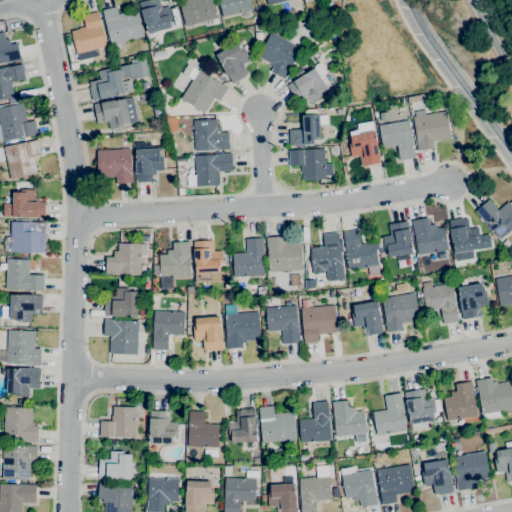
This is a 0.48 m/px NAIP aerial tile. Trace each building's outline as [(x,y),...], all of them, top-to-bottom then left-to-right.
[(147,34),(141,10),(139,2),(146,0),(158,0),(161,8),(169,6),(172,19),(169,20),(171,28),(147,34)] [(185,26),(178,0),(213,0),(218,17),(185,26)] [(223,17),(218,0),(249,0),(252,9),(223,17)] [(110,45),(102,10),(116,7),(118,14),(137,9),(144,37),(110,45)] [(174,25),(171,11),(177,9),(180,24),(174,25)] [(79,60),(77,54),(76,54),(71,31),(79,29),(79,28),(85,26),(82,15),(98,12),(106,47),(97,49),(98,55),(79,60)] [(0,63),(0,32),(4,32),(5,39),(9,39),(10,45),(17,43),(21,59),(0,63)] [(284,79),(270,72),(273,67),(269,65),(270,63),(258,57),(270,33),(300,49),(284,79)] [(232,84),(228,77),(215,55),(236,42),(238,45),(240,44),(243,48),(250,60),(243,64),(248,73),(244,76),(244,77),(232,84)] [(155,59),(153,52),(165,49),(166,56),(155,59)] [(96,101),(96,100),(92,101),(89,87),(90,87),(89,82),(99,80),(98,71),(112,68),(112,71),(115,71),(115,68),(131,64),(130,60),(143,57),(147,76),(130,80),(130,77),(122,79),(122,82),(130,80),(132,91),(124,93),(125,93),(101,99),(101,100),(96,101)] [(311,103),(306,96),(303,99),(300,96),(295,99),(286,86),(293,81),(305,73),(305,74),(314,68),(315,69),(315,65),(320,62),(327,73),(324,75),(331,86),(327,88),(328,89),(317,96),(319,98),(311,103)] [(0,100),(0,68),(22,64),(25,79),(10,82),(14,97),(0,100)] [(203,114),(180,99),(192,80),(182,73),(188,64),(198,71),(199,70),(228,88),(219,102),(213,98),(203,114)] [(155,118),(152,107),(151,107),(148,93),(156,91),(162,117),(155,118)] [(141,101),(140,101),(139,101),(138,98),(140,98),(139,94),(147,93),(148,100),(141,101)] [(165,115),(160,94),(164,93),(169,114),(165,115)] [(408,103),(407,97),(420,95),(421,100),(408,103)] [(109,130),(108,122),(104,123),(103,118),(98,119),(99,123),(97,124),(93,105),(100,103),(100,104),(123,99),(132,97),(137,121),(130,123),(130,122),(122,124),(122,127),(109,130)] [(0,140),(0,105),(21,101),(21,103),(23,103),(27,122),(34,120),(37,134),(3,142),(2,140),(0,140)] [(417,151),(415,135),(412,117),(415,116),(414,111),(425,110),(425,115),(446,111),(451,139),(433,141),(434,148),(417,151)] [(289,146),(289,130),(303,130),(302,115),(319,114),(319,116),(327,115),(327,124),(320,124),(320,139),(314,140),(314,144),(303,145),(289,146)] [(195,151),(193,121),(216,119),(216,127),(221,127),(221,133),(228,133),(229,149),(195,151)] [(399,161),(397,145),(382,148),(378,125),(408,120),(415,158),(399,161)] [(361,167),(359,156),(351,157),(349,145),(352,144),(350,135),(351,135),(350,133),(358,131),(357,125),(372,122),(373,131),(374,131),(379,155),(380,163),(361,167)] [(10,180),(3,147),(38,139),(41,154),(33,155),(37,174),(10,180)] [(116,184),(116,177),(98,178),(97,150),(130,148),(131,167),(132,167),(133,183),(116,184)] [(136,183),(135,175),(136,175),(135,161),(136,161),(135,150),(159,148),(160,157),(162,157),(163,170),(155,171),(156,181),(136,183)] [(302,180),(302,172),(301,172),(300,165),(289,166),(288,150),(324,149),(324,154),(325,154),(326,158),(324,158),(324,164),(332,164),(333,175),(325,176),(325,179),(302,180)] [(187,175),(195,175),(194,156),(216,155),(216,154),(231,153),(232,171),(219,172),(220,185),(187,186),(187,185),(187,175)] [(45,218),(37,218),(12,217),(2,217),(3,204),(13,204),(13,192),(21,192),(21,189),(35,190),(35,198),(45,198),(45,218)] [(511,228),(500,239),(486,223),(485,224),(475,211),(488,200),(497,210),(507,202),(511,207),(511,228)] [(417,255),(411,220),(424,218),(428,218),(429,225),(435,224),(436,228),(443,227),(444,229),(447,228),(448,234),(445,235),(447,250),(417,255)] [(454,253),(454,248),(453,248),(449,229),(450,228),(448,220),(462,218),(463,219),(467,218),(469,229),(478,227),(479,236),(489,234),(491,247),(477,250),(477,249),(454,253)] [(45,253),(10,253),(10,222),(40,222),(40,221),(45,221),(45,253)] [(397,260),(396,256),(388,258),(387,249),(384,250),(383,244),(378,245),(377,239),(382,238),(382,237),(390,235),(389,231),(393,230),(393,225),(388,226),(388,225),(407,221),(411,243),(410,243),(412,253),(409,254),(409,258),(397,260)] [(369,276),(367,267),(348,270),(342,232),(358,230),(360,245),(375,243),(378,265),(377,265),(379,274),(369,276)] [(312,274),(309,249),(318,247),(318,246),(324,245),(322,234),(338,232),(342,265),(343,265),(345,279),(328,281),(326,270),(324,270),(324,272),(312,274)] [(302,272),(302,269),(269,272),(267,253),(266,238),(282,236),(283,242),(287,241),(287,243),(300,242),(302,268),(304,268),(304,272),(302,272)] [(233,277),(232,262),(229,262),(229,257),(232,257),(232,253),(246,253),(245,239),(263,238),(263,255),(264,276),(233,277)] [(195,274),(195,263),(194,264),(193,241),(213,240),(213,251),(222,251),(222,265),(220,265),(220,273),(195,274)] [(160,283),(159,255),(167,254),(167,250),(173,250),(172,243),(189,242),(190,256),(189,256),(190,276),(169,277),(169,283),(160,283)] [(140,275),(105,273),(106,257),(113,257),(113,251),(117,251),(118,243),(146,244),(146,255),(141,255),(140,275)] [(43,291),(5,290),(6,259),(30,259),(29,275),(43,275),(43,291)] [(511,303),(499,306),(494,279),(511,275),(511,303)] [(443,324),(440,309),(425,311),(422,288),(452,283),(458,321),(443,324)] [(462,319),(459,297),(457,287),(481,283),(483,291),(486,291),(488,304),(480,306),(481,310),(476,311),(477,315),(482,314),(482,316),(462,319)] [(386,332),(380,299),(382,298),(380,285),(388,284),(390,297),(414,293),(419,320),(401,323),(402,330),(386,332)] [(126,317),(111,316),(103,315),(104,301),(111,301),(111,296),(115,296),(115,288),(131,288),(131,291),(137,292),(136,315),(136,316),(126,316),(126,317)] [(31,323),(17,322),(17,320),(9,319),(10,295),(21,295),(21,294),(32,295),(42,295),(41,314),(40,314),(40,311),(35,310),(35,315),(31,314),(31,323)] [(363,336),(363,335),(368,334),(367,329),(362,330),(361,326),(353,327),(351,314),(354,314),(352,305),(376,301),(379,314),(380,314),(382,323),(381,323),(383,333),(363,336)] [(282,344),(281,330),(267,331),(265,308),(295,305),(297,325),(298,325),(300,343),(282,344)] [(304,343),(301,308),(334,305),(336,332),(335,332),(335,333),(317,334),(318,342),(304,343)] [(167,350),(152,349),(153,311),(184,312),(183,335),(168,334),(167,350)] [(226,349),(225,333),(226,333),(224,315),(257,312),(260,339),(246,341),(246,343),(242,343),(242,348),(226,349)] [(208,351),(208,350),(203,350),(202,340),(194,340),(193,327),(196,327),(195,318),(219,316),(220,327),(221,327),(222,341),(221,341),(222,350),(208,351)] [(137,355),(109,354),(110,336),(103,336),(104,319),(117,320),(117,321),(138,321),(137,355)] [(40,365),(6,364),(7,330),(35,331),(34,349),(41,349),(40,365)] [(28,397),(14,396),(14,393),(6,393),(7,379),(0,379),(0,369),(7,369),(18,370),(18,368),(28,368),(40,369),(39,389),(29,388),(28,397)] [(483,419),(482,414),(481,414),(478,392),(477,392),(475,380),(491,378),(492,382),(496,382),(496,383),(510,381),(511,392),(511,409),(500,411),(501,416),(483,419)] [(447,421),(443,398),(451,396),(450,392),(456,391),(455,384),(471,381),(477,416),(447,421)] [(412,431),(411,424),(410,425),(408,413),(407,413),(405,400),(404,392),(424,389),(425,399),(433,398),(434,399),(439,399),(441,410),(436,411),(436,412),(435,412),(435,416),(434,417),(434,420),(426,421),(427,428),(412,431)] [(376,435),(372,412),(386,410),(383,396),(401,393),(403,410),(406,430),(376,435)] [(300,442),(298,419),(313,418),(311,402),(327,401),(330,440),(300,442)] [(354,441),(354,438),(336,440),(336,437),(335,437),(331,402),(349,401),(349,407),(355,407),(355,411),(364,411),(365,434),(363,434),(363,440),(354,441)] [(261,443),(258,407),(273,406),(273,414),(293,412),(295,440),(261,443)] [(37,443),(3,441),(4,407),(32,408),(32,413),(32,422),(34,422),(34,426),(38,426),(37,443)] [(134,438),(99,436),(100,421),(111,421),(111,416),(112,416),(112,407),(135,407),(134,438)] [(232,443),(231,430),(228,431),(227,422),(236,421),(235,411),(240,410),(240,409),(254,408),(254,416),(255,416),(257,442),(232,443)] [(173,444),(149,443),(149,433),(149,418),(149,411),(169,411),(169,413),(165,413),(165,417),(169,417),(169,422),(177,422),(176,436),(174,436),(174,440),(173,440),(173,444)] [(218,447),(187,446),(188,411),(204,411),(204,423),(209,423),(209,424),(219,424),(218,447)] [(511,483),(510,484),(509,482),(506,482),(504,472),(497,473),(494,460),(497,460),(496,451),(506,449),(505,443),(511,441),(511,483)] [(489,453),(487,444),(494,442),(496,452),(489,453)] [(29,480),(2,479),(3,446),(24,446),(24,445),(37,446),(37,463),(32,463),(32,466),(30,466),(30,478),(29,478),(29,480)] [(131,480),(106,479),(98,479),(99,459),(100,459),(100,463),(105,464),(105,459),(110,459),(110,451),(123,452),(123,454),(131,455),(131,480)] [(457,491),(454,475),(455,475),(452,457),(484,451),(489,478),(475,481),(476,482),(470,483),(471,488),(457,491)] [(439,495),(439,494),(434,495),(432,484),(424,485),(421,473),(424,472),(423,464),(447,459),(453,492),(439,495)] [(382,505),(376,470),(409,464),(414,491),(395,495),(396,501),(396,502),(382,505)] [(231,476),(223,476),(224,466),(231,467),(231,476)] [(360,507),(359,500),(353,501),(352,497),(345,498),(340,469),(353,467),(354,473),(370,470),(374,489),(377,504),(360,507)] [(300,511),(299,478),(329,477),(331,499),(316,500),(316,511),(300,511)] [(163,511),(146,511),(147,497),(148,478),(178,478),(178,502),(169,502),(169,505),(163,505),(163,511)] [(239,511),(223,511),(224,478),(255,479),(254,501),(239,501),(239,511)] [(204,511),(184,511),(184,506),(185,491),(186,491),(186,481),(211,482),(210,490),(213,490),(213,499),(209,499),(209,504),(205,504),(204,511)] [(131,511),(103,511),(104,503),(102,503),(102,499),(98,499),(98,483),(110,483),(110,484),(127,484),(132,485),(131,511)] [(21,511),(0,511),(0,484),(19,485),(19,484),(36,485),(35,502),(22,501),(21,511)] [(281,511),(281,510),(276,511),(276,507),(268,507),(267,494),(270,494),(269,485),(294,484),(295,494),(296,494),(296,508),(296,511),(281,511)]
